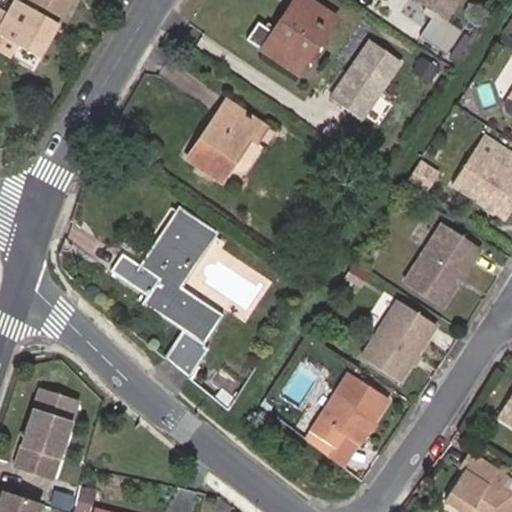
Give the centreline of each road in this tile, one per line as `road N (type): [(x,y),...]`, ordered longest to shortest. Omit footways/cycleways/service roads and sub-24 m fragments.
road 1 (residential): [(18,286),(35,292),(182,430),(290,511)]
road 2 (residential): [(36,225),(53,179),(157,0)]
road 3 (residential): [(368,511),(506,307)]
